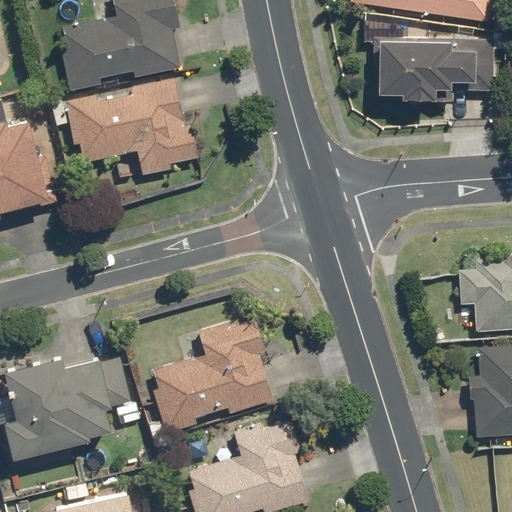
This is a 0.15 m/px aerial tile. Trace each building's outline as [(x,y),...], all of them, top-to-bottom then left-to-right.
[(55,28),(68,90),(99,84),(97,77),(131,70),(132,77),(179,67),(171,30),(179,28),(172,0),(111,0),(115,15),(55,28)] [(347,0),(347,1),(488,21),(490,0),(347,0)] [(491,38),(372,35),(371,93),(399,94),(399,99),(433,100),(434,88),(490,89),(491,38)] [(96,91),(61,97),(70,143),(77,142),(81,161),(136,151),(141,174),(198,163),(190,123),(183,125),(173,76),(127,85),(129,92),(97,98),(96,91)] [(25,114),(0,120),(0,210),(46,199),(25,114)] [(474,331),(511,328),(511,251),(472,255),(473,266),(455,267),(458,305),(472,304),(474,331)] [(145,369),(164,432),(272,399),(258,353),(263,351),(252,317),(225,325),(224,320),(196,328),(203,352),(145,369)] [(468,375),(473,436),(511,433),(511,342),(475,345),(477,374),(468,375)] [(0,422),(1,423),(10,459),(88,439),(87,435),(109,429),(104,408),(129,402),(116,352),(62,366),(60,354),(2,369),(8,393),(0,395),(0,422)] [(181,471),(193,511),(266,511),(307,499),(293,453),(299,452),(287,413),(232,430),(240,453),(181,471)] [(130,511),(126,492),(49,508),(50,511),(130,511)]
